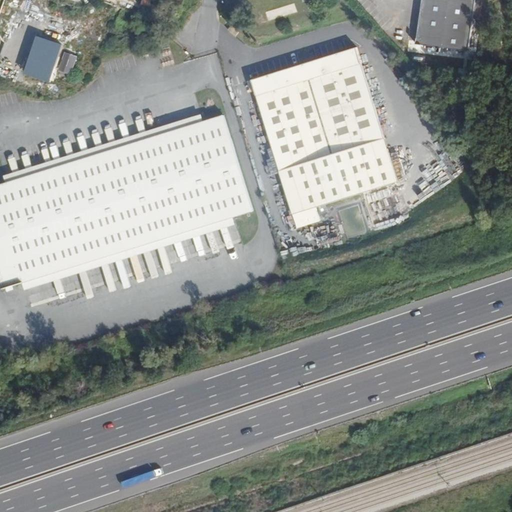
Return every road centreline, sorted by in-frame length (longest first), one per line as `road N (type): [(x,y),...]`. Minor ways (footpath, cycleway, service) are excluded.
road 1 (motorway): [(511,295),(0,467)]
road 2 (motorway): [(4,511),(511,341)]
road 3 (residential): [(0,334),(28,335),(256,266),(264,236)]
road 4 (residential): [(212,77),(0,135)]
road 5 (residential): [(264,236),(212,77)]
